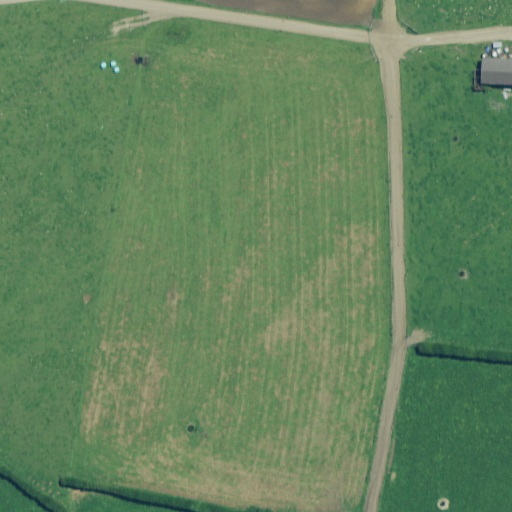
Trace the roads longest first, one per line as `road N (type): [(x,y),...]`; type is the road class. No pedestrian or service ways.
road 1 (track): [(372,511),(399,332),(389,39)]
road 2 (track): [(121,0),(389,39)]
